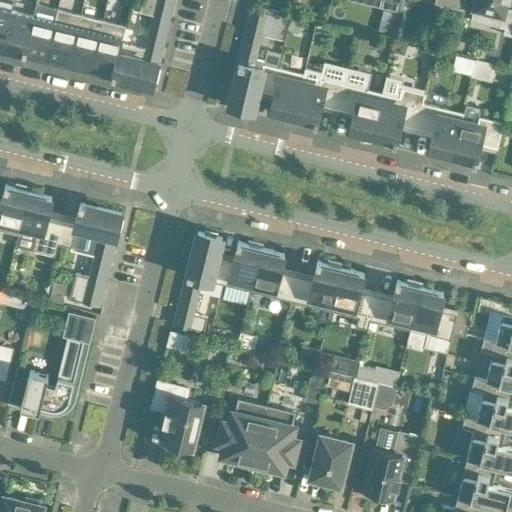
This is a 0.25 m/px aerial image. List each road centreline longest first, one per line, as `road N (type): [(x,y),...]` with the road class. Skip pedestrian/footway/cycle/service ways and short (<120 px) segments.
road 1 (tertiary): [(173,189),(500,268),(511,262)]
road 2 (tertiary): [(511,208),(187,128)]
road 3 (residential): [(108,473),(173,189)]
road 4 (tertiary): [(187,128),(0,83)]
road 5 (tertiary): [(0,145),(173,189)]
road 6 (residential): [(264,511),(108,473)]
road 7 (residential): [(187,128),(220,0)]
